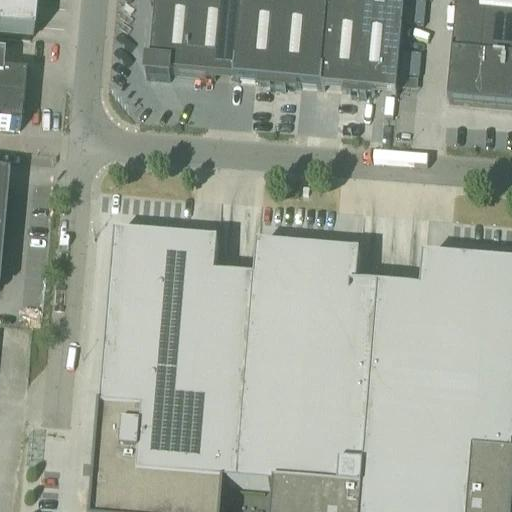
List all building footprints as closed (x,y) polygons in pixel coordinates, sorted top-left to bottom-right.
[(34,0),(0,0),(0,41),(31,44),(34,0)] [(147,68),(145,82),(170,84),(170,79),(235,85),(242,0),(156,0),(150,68),(147,68)] [(242,0),(235,85),(269,88),(269,93),(285,95),(286,90),(320,93),(328,0),(242,0)] [(328,0),(320,93),(350,96),(349,101),(366,102),(366,97),(396,100),(404,0),(328,0)] [(511,0),(461,0),(452,102),(511,107),(511,0)] [(0,62),(0,132),(18,134),(23,82),(0,80),(2,62),(0,62)] [(93,479),(89,511),(221,511),(224,490),(238,491),(273,494),(367,500),(376,399),(246,389),(255,288),(254,288),(215,285),(218,250),(217,250),(114,241),(96,464),(93,464),(92,479),(93,479)] [(255,288),(246,389),(376,399),(367,500),(366,511),(511,511),(511,273),(423,266),(420,302),(384,299),(357,296),(360,261),(258,253),(255,288)] [(31,320),(31,305),(17,305),(17,320),(31,320)] [(273,494),(271,511),(366,511),(367,500),(273,494)]
